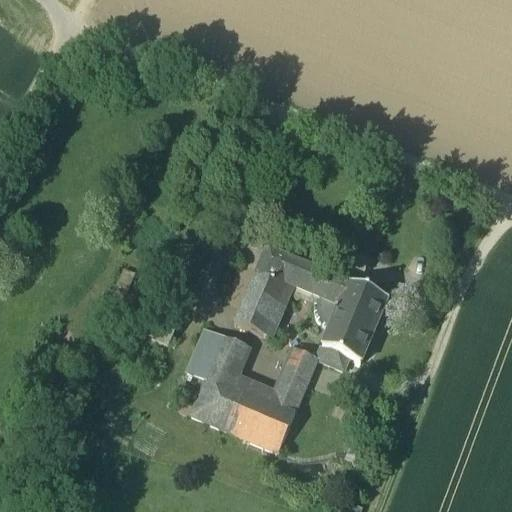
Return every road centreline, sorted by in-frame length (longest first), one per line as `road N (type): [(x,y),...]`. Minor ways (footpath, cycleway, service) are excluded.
road 1 (track): [(496,203),(89,42),(39,0)]
road 2 (track): [(0,152),(72,29)]
road 3 (track): [(424,385),(375,511)]
